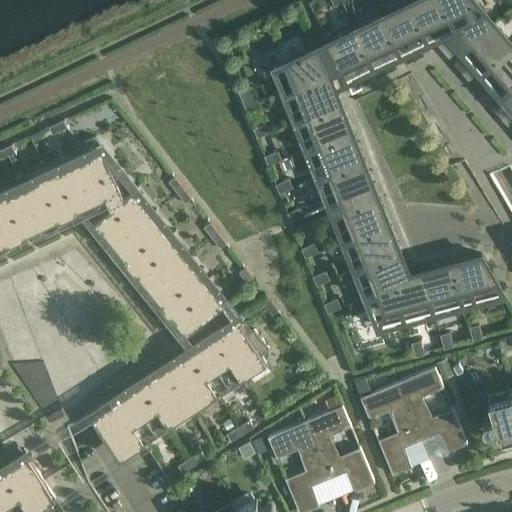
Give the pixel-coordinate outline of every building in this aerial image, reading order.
[(441,0),(411,0),(409,2),(427,40),(454,27),(441,0)] [(475,0),(441,0),(454,27),(460,25),(467,33),(467,32),(473,39),(493,21),(475,0)] [(409,2),(382,15),(400,53),(427,40),(409,2)] [(382,15),(355,28),(373,66),(400,53),(382,15)] [(511,49),(493,27),(439,74),(508,155),(511,159),(511,49)] [(373,66),(355,28),(327,41),(345,79),(373,66)] [(455,43),(460,49),(473,39),(467,32),(467,33),(455,43)] [(273,64),(285,92),(329,74),(317,44),(275,64),(275,63),(273,64)] [(329,74),(285,92),(292,109),(304,104),(308,114),(296,119),(296,120),(341,102),(329,74)] [(251,84),(238,90),(245,108),(259,103),(251,84)] [(341,102),(296,120),(303,137),(315,132),(319,142),(307,147),(307,148),(352,130),(341,102)] [(63,118),(56,121),(59,129),(67,126),(63,118)] [(56,121),(48,125),(52,133),(59,129),(56,121)] [(266,121),(253,126),(256,136),(270,130),(266,121)] [(352,130),(307,148),(314,165),(326,160),(330,170),(318,175),(318,176),(363,158),(352,130)] [(11,143),(4,146),(7,154),(15,150),(11,143)] [(0,244),(4,243),(5,245),(27,235),(26,233),(57,218),(57,220),(79,210),(78,208),(105,195),(113,204),(93,220),(100,229),(102,228),(125,256),(123,258),(136,274),(138,273),(161,301),(159,303),(172,319),(174,318),(186,333),(223,303),(211,288),(212,287),(199,270),(197,272),(175,243),(176,242),(163,225),(161,227),(138,198),(140,197),(133,188),(124,196),(101,147),(89,153),(90,155),(60,169),(59,167),(37,177),(38,179),(7,194),(6,192),(0,194),(0,244)] [(277,149),(264,154),(268,164),(281,158),(277,149)] [(363,158),(318,176),(325,193),(337,188),(342,200),(374,187),(363,158)] [(175,175),(168,180),(176,191),(183,186),(175,175)] [(288,177),(275,182),(279,191),(292,186),(288,177)] [(183,186),(176,191),(185,202),(191,197),(183,186)] [(344,239),(344,240),(389,222),(377,193),(332,211),(340,229),(352,224),(356,234),(344,239)] [(300,206),(287,211),(290,220),(304,215),(300,206)] [(210,221),(203,226),(211,236),(218,231),(210,221)] [(389,222),(344,240),(351,257),(363,252),(367,262),(355,267),(355,268),(400,250),(389,222)] [(218,231),(211,236),(220,247),(226,242),(218,231)] [(314,241),(301,246),(305,256),(318,250),(314,241)] [(400,250),(355,268),(362,285),(374,280),(378,290),(366,295),(366,296),(411,278),(400,250)] [(481,252),(451,260),(462,301),(504,290),(504,289),(503,289),(481,252)] [(421,268),(425,283),(433,309),(462,301),(451,260),(421,268)] [(246,282),(253,277),(245,266),(238,271),(246,282)] [(325,269),(312,274),(316,284),(329,278),(325,269)] [(411,278),(366,296),(378,324),(433,309),(425,283),(415,287),(411,278)] [(337,297),(323,302),(327,311),(340,306),(337,297)] [(271,314),(278,309),(270,298),(263,303),(271,314)] [(238,318),(115,397),(143,440),(266,361),(261,353),(269,346),(254,328),(247,332),(238,318)] [(478,323),(469,325),(472,339),(482,337),(478,323)] [(449,331),(440,333),(444,347),(453,345),(449,331)] [(420,339),(411,341),(415,355),(424,353),(420,339)] [(435,364),(397,380),(421,437),(438,430),(448,449),(467,441),(452,405),(432,414),(422,395),(444,386),(435,364)] [(421,437),(397,380),(360,395),(369,417),(391,408),(398,428),(377,437),(392,472),(411,464),(404,444),(421,437)] [(493,414),(487,416),(486,417),(484,417),(484,418),(483,419),(483,421),(482,422),(482,423),(483,424),(483,426),(484,427),(485,427),(487,428),(488,428),(489,428),(490,428),(496,425),(498,430),(511,425),(511,396),(511,391),(488,398),(493,414)] [(342,403),(305,419),(329,476),(346,469),(355,488),(374,480),(359,444),(339,453),(330,433),(351,424),(342,403)] [(249,418),(238,425),(242,433),(253,425),(249,418)] [(329,476),(305,419),(268,434),(277,456),(298,447),(305,467),(285,476),(300,511),(319,503),(312,483),(329,476)] [(238,425),(226,433),(231,440),(242,433),(238,425)] [(200,449),(189,456),(193,464),(205,456),(200,449)] [(0,511),(30,511),(55,497),(27,453),(0,470),(0,511)] [(189,456),(178,464),(182,471),(193,464),(189,456)] [(193,490),(186,480),(173,489),(180,499),(193,490)] [(256,495),(236,507),(239,511),(271,511),(273,511),(274,510),(274,509),(275,508),(275,506),(275,505),(274,504),(274,503),(273,502),(272,501),(271,501),(269,500),(268,500),(267,501),(266,501),(262,504),(256,495)]
